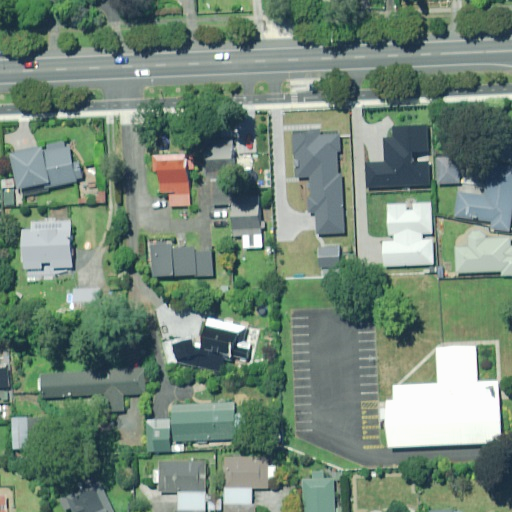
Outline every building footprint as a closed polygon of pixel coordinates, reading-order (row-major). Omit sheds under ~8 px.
[(386,136),(386,160),(367,161),(368,187),(432,184),(430,124),(395,125),(395,136),(386,136)] [(74,148),(73,143),(18,153),(25,190),(51,185),(51,188),(89,181),(86,162),(80,163),(77,148),(74,148)] [(243,145),(226,144),(225,160),(242,160),(243,145)] [(324,219),(355,217),(354,191),(342,192),(340,153),(321,154),(322,163),(292,164),(293,197),(298,196),(299,220),(304,219),(311,225),(319,225),(324,219)] [(160,194),(177,194),(177,208),(198,208),(198,194),(214,194),(214,156),(160,156),(160,194)] [(511,166),(491,164),(489,195),(462,192),(459,218),(497,221),(496,230),(511,231),(511,166)] [(269,248),(268,195),(238,196),(239,236),(249,236),(249,248),(269,248)] [(436,232),(434,201),(415,202),(415,208),(410,208),(409,203),(390,203),(391,235),(396,234),(396,240),(385,240),(386,265),(436,263),(435,238),(425,238),(425,232),(436,232)] [(80,268),(78,220),(39,222),(39,230),(29,230),(30,276),(48,276),(48,263),(57,263),(57,269),(80,268)] [(511,237),(491,238),(491,231),(474,231),(474,246),(461,247),(461,273),(507,272),(507,276),(511,275),(511,237)] [(221,249),(159,247),(158,275),(220,278),(221,249)] [(249,328),(210,319),(204,342),(198,344),(197,338),(175,344),(179,362),(224,372),(227,359),(234,360),(235,355),(249,359),(253,343),(245,341),(249,328)] [(388,386),(390,443),(505,439),(504,383),(477,384),(476,349),(438,350),(439,384),(388,386)] [(151,394),(149,369),(43,375),(44,398),(109,395),(110,412),(130,411),(129,395),(151,394)] [(240,415),(240,403),(178,405),(178,419),(152,420),(153,453),(182,452),(181,442),(252,439),(251,415),(240,415)] [(33,449),(32,416),(14,416),(15,449),(33,449)] [(271,456),(226,456),(226,487),(254,487),(270,487),(271,456)] [(212,511),(212,459),(165,460),(165,471),(159,471),(159,483),(165,483),(165,493),(183,493),(183,510),(179,510),(179,511),(212,511)] [(119,511),(102,472),(68,486),(79,511),(119,511)] [(349,511),(349,508),(340,508),(340,480),(309,480),(309,511),(349,511)] [(226,487),(225,511),(259,511),(259,503),(254,503),(254,487),(226,487)] [(0,511),(11,511),(11,491),(0,491),(0,511)]
